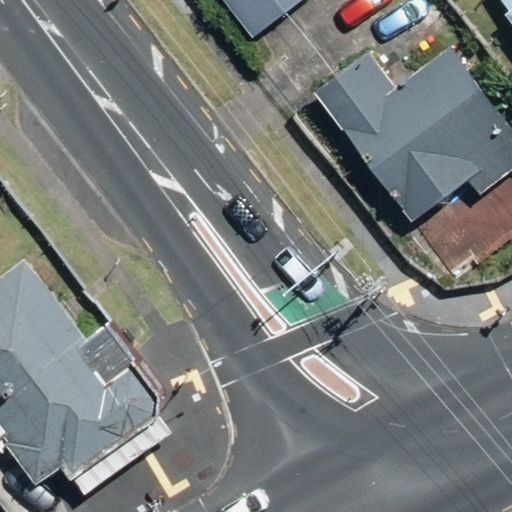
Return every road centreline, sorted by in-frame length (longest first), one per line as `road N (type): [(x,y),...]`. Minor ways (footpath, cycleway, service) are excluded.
road 1 (tertiary): [(170,181),(277,261),(322,323),(488,385)]
road 2 (tertiary): [(332,467),(249,356),(170,181)]
road 3 (tertiary): [(33,0),(170,181)]
road 4 (secondary): [(332,467),(488,385)]
